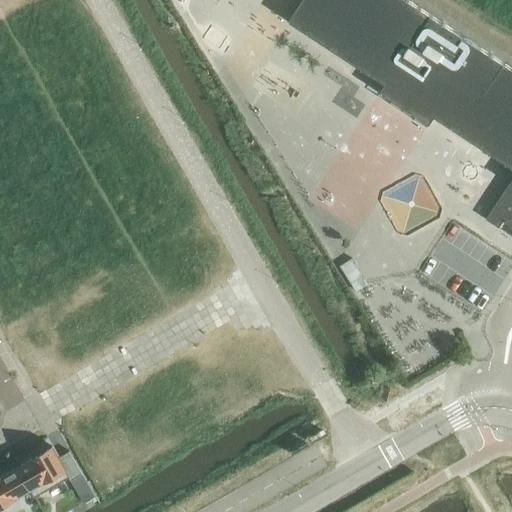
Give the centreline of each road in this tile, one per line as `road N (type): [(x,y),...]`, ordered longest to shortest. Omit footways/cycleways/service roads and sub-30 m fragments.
road 1 (residential): [(269,294),(99,0)]
road 2 (residential): [(269,294),(28,426)]
road 3 (residential): [(367,466),(269,294)]
road 4 (tertiary): [(511,411),(472,409),(367,466)]
